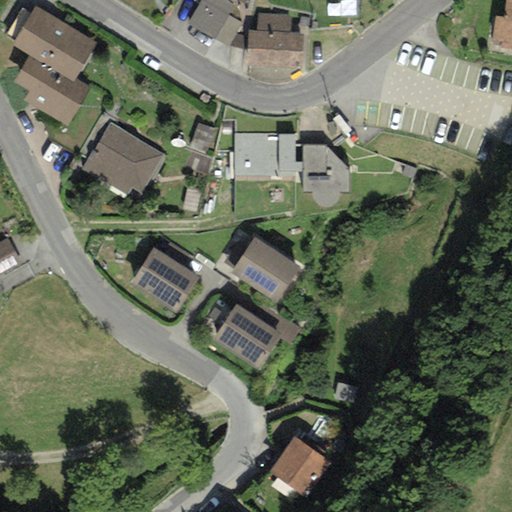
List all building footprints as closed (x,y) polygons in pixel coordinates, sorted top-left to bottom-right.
[(233,5),(225,0),(200,0),(200,1),(187,23),(214,39),(227,16),(233,5)] [(511,0),(506,0),(503,18),(495,16),(491,40),(502,41),(501,47),(511,48),(511,0)] [(96,44),(35,8),(12,46),(28,55),(73,83),(76,79),(96,44)] [(256,31),(247,31),(247,37),(246,50),(246,65),(300,67),(301,33),(288,33),(289,15),(257,14),(256,31)] [(241,23),(227,16),(214,39),(228,47),(235,34),(241,23)] [(247,37),(235,34),(228,47),(246,50),(247,37)] [(90,88),(76,79),(73,83),(28,55),(10,83),(25,92),(21,100),(66,127),(90,88)] [(164,156),(111,124),(83,168),(127,195),(131,188),(141,194),(164,156)] [(293,134),(234,135),(234,176),(295,176),(295,171),(302,172),(303,192),(311,192),(312,195),(312,198),(314,202),(318,206),(323,208),(328,208),(333,206),(336,203),(338,197),(338,193),(348,193),(347,168),(325,146),(295,145),(293,134)] [(254,237),(231,273),(276,303),(300,269),(254,237)] [(7,239),(0,243),(0,274),(20,265),(7,239)] [(153,249),(130,283),(176,314),(201,277),(153,249)] [(236,305),(213,339),(256,366),(278,332),(289,339),(296,327),(262,305),(255,317),(236,305)] [(331,464),(293,437),(268,472),(306,499),(331,464)]
